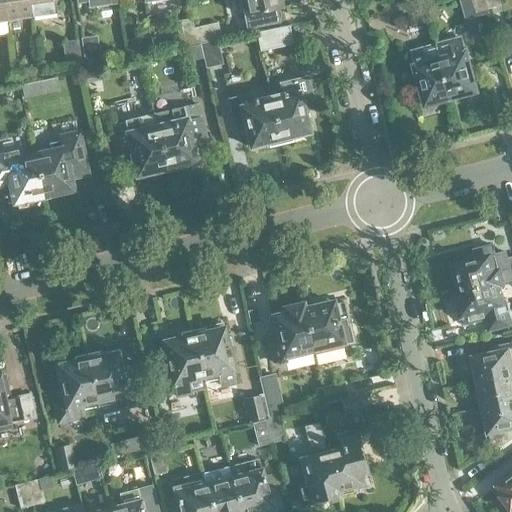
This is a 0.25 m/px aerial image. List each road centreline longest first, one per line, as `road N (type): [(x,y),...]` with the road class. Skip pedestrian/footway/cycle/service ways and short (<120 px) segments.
road 1 (residential): [(0,289),(379,202)]
road 2 (residential): [(443,511),(379,202)]
road 3 (residential): [(379,202),(335,0)]
road 4 (residential): [(379,202),(511,163)]
